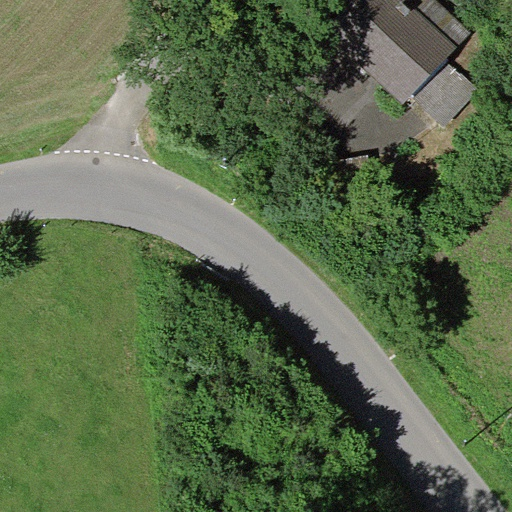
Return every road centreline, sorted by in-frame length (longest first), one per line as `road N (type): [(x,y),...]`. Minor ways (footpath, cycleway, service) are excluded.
road 1 (tertiary): [(501,511),(371,341),(295,276),(158,206),(105,192),(0,193)]
road 2 (track): [(105,192),(228,0)]
